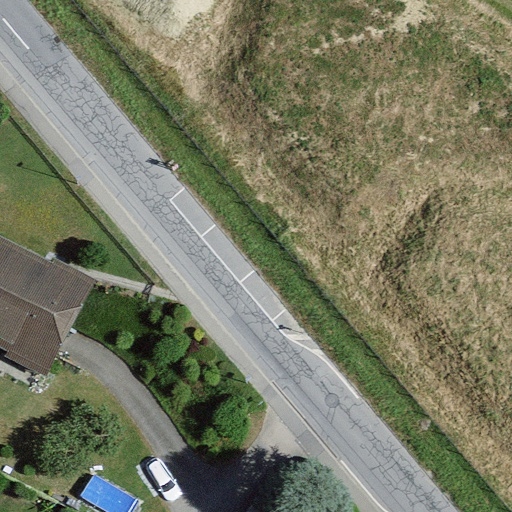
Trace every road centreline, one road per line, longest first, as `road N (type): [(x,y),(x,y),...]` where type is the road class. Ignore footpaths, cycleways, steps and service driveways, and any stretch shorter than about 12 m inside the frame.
road 1 (tertiary): [(0,18),(316,393)]
road 2 (tertiary): [(316,393),(420,511)]
road 3 (residential): [(316,393),(220,511)]
